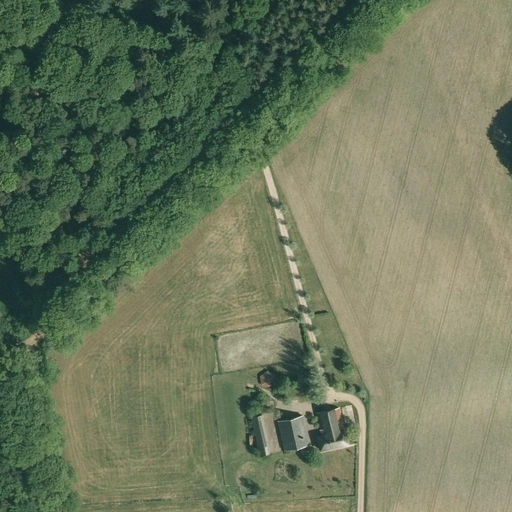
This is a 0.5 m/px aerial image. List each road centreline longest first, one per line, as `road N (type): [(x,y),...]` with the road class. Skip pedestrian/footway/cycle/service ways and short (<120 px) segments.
road 1 (track): [(0,349),(43,332),(258,126)]
road 2 (unclassified): [(258,126),(387,0)]
road 3 (track): [(29,342),(59,511)]
